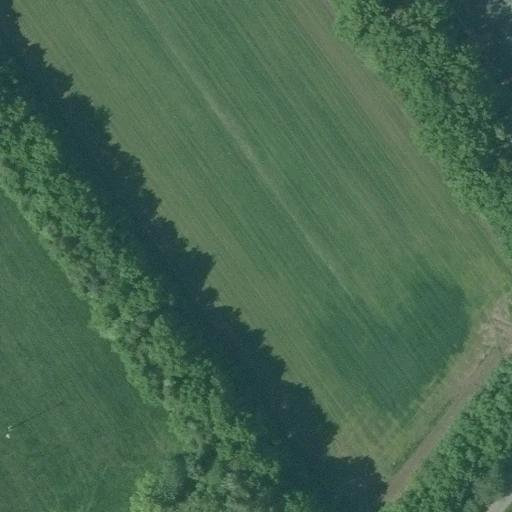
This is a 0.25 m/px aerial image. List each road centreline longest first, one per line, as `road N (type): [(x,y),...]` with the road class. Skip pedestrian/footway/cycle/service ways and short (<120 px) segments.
road 1 (track): [(130,0),(415,401)]
road 2 (unclassified): [(511,176),(384,0)]
